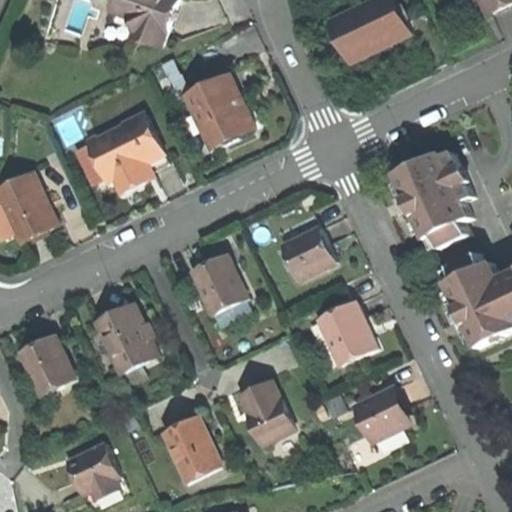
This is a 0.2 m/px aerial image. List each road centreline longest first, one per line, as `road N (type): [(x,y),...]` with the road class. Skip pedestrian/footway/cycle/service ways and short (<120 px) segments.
road 1 (residential): [(0,306),(33,298),(332,147)]
road 2 (residential): [(332,147),(481,454)]
road 3 (residential): [(332,147),(511,60)]
road 4 (residential): [(332,147),(271,0)]
road 5 (residential): [(481,454),(351,511)]
